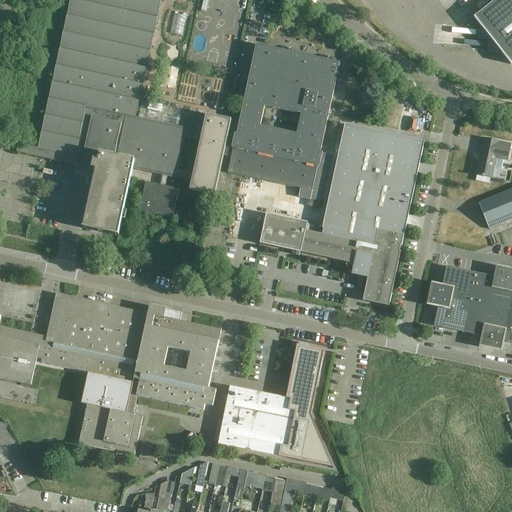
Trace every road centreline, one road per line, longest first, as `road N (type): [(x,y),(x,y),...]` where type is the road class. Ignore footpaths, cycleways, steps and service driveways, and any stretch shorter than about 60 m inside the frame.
road 1 (unclassified): [(397,341),(0,261)]
road 2 (unclassified): [(397,341),(454,102)]
road 3 (residential): [(124,511),(131,491),(201,458),(342,485)]
road 4 (unclassified): [(322,0),(423,86),(454,102)]
road 5 (unknown): [(400,0),(431,54),(455,70),(511,83)]
